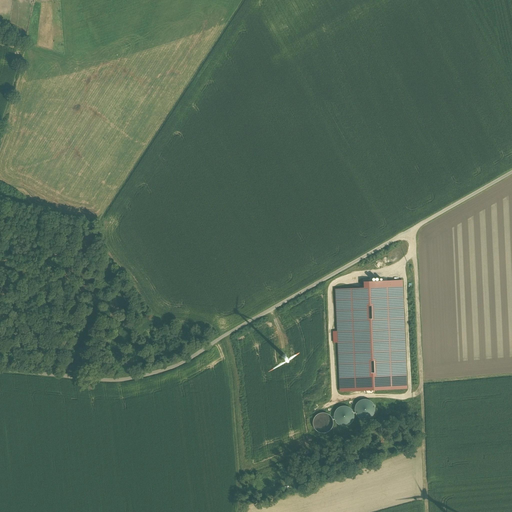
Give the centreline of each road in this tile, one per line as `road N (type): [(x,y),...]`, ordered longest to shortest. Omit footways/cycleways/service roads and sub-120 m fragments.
road 1 (unclassified): [(0,362),(143,370),(511,171)]
road 2 (track): [(412,228),(425,511)]
